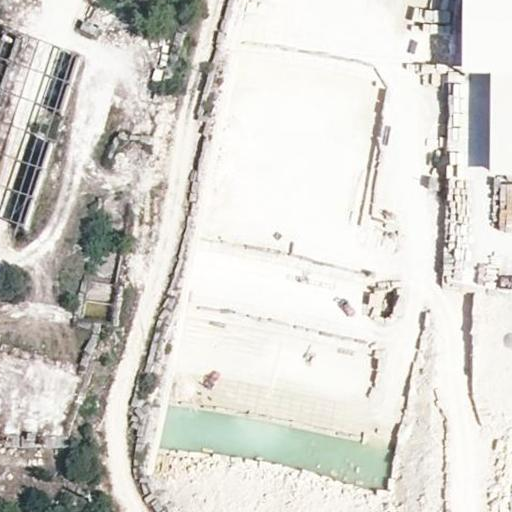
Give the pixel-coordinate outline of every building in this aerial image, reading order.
[(511,0),(463,0),(463,80),(491,80),(490,181),(511,181),(511,0)] [(0,108),(0,229),(26,238),(67,111),(81,70),(82,66),(20,47),(0,108)] [(81,70),(67,111),(83,115),(97,75),(81,70)] [(108,134),(116,91),(100,88),(91,131),(108,134)] [(86,299),(83,313),(106,318),(109,304),(86,299)] [(154,451),(170,505),(204,511),(376,511),(364,509),(362,503),(376,499),(438,511),(441,500),(455,489),(428,453),(430,442),(412,439),(394,415),(417,408),(402,388),(404,378),(398,380),(345,369),(352,337),(323,331),(319,327),(314,355),(253,343),(247,323),(207,336),(200,368),(169,377),(154,451)]
